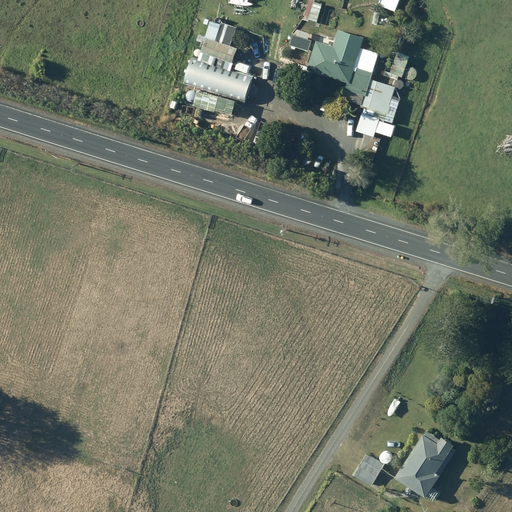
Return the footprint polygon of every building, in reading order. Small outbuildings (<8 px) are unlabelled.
[(317,19),(323,3),(315,0),(313,0),(308,16),(317,19)] [(401,0),(381,0),(380,3),(395,11),(401,0)] [(380,50),(364,45),(367,37),(341,29),(337,42),(318,36),(308,69),(347,81),(344,90),(366,97),(380,50)] [(204,49),(201,57),(192,54),(182,81),(245,102),(254,75),(217,62),(219,55),(234,61),(240,47),(232,44),(234,38),(219,32),(216,40),(207,36),(202,48),(204,49)] [(398,79),(399,74),(404,76),(410,58),(400,55),(406,35),(397,33),(386,73),(390,74),(390,77),(398,79)] [(398,124),(396,123),(403,97),(396,95),(398,85),(373,79),(365,112),(380,116),(376,133),(394,138),(398,124)] [(444,435),(442,438),(428,427),(407,455),(410,458),(396,476),(424,497),(427,493),(435,499),(441,491),(434,486),(444,473),(441,471),(459,447),(444,435)] [(385,462),(366,451),(353,473),(372,484),(385,462)]
